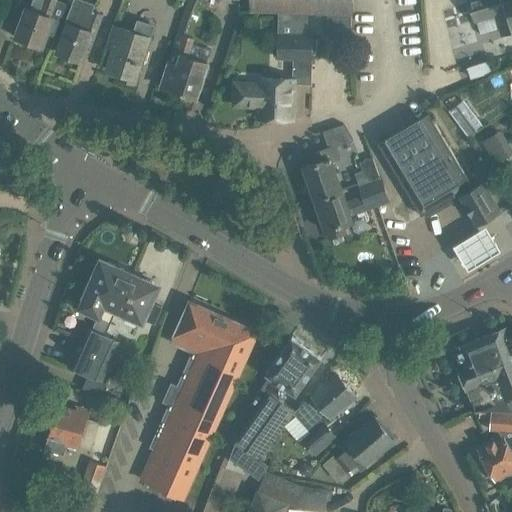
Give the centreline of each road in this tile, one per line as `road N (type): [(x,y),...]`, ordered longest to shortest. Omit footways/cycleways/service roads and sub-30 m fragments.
road 1 (residential): [(313,301),(268,168),(246,145),(0,96)]
road 2 (secondary): [(313,301),(87,172)]
road 3 (secondary): [(0,415),(54,234),(87,172)]
road 4 (tertiary): [(471,511),(399,387),(391,322)]
road 5 (secondary): [(391,322),(448,308),(510,274)]
